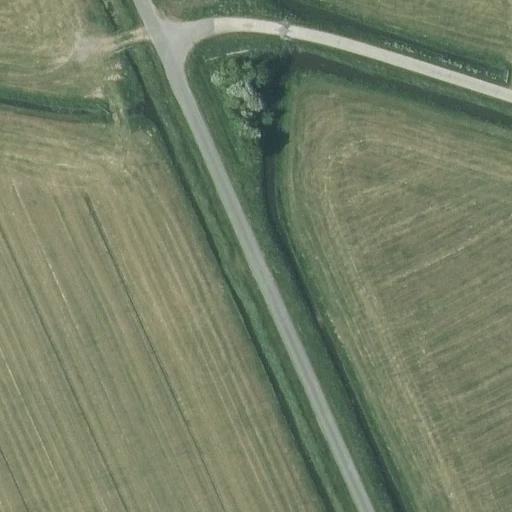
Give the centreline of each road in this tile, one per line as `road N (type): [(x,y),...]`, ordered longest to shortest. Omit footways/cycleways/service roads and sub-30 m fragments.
road 1 (unclassified): [(361,511),(158,36)]
road 2 (unclassified): [(511,99),(264,26),(219,24),(158,36)]
